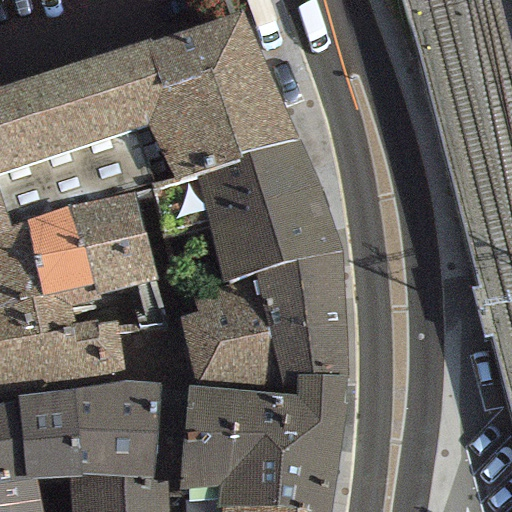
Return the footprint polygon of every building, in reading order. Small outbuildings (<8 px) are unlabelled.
[(240,154),(298,139),(243,12),(151,42),(150,38),(0,86),(0,230),(24,222),(66,206),(131,194),(196,176),(239,163),(240,154)] [(255,275),(340,250),(324,199),(298,139),(240,154),(239,163),(196,176),(224,284),(255,275)] [(151,280),(155,279),(131,194),(66,206),(92,285),(96,298),(151,280)] [(24,222),(41,296),(92,285),(66,206),(24,222)] [(24,222),(0,230),(0,394),(10,392),(43,384),(30,298),(41,296),(24,222)] [(346,373),(340,250),(255,275),(279,388),(287,388),(290,373),(346,373)] [(279,388),(255,275),(224,284),(188,289),(196,312),(179,317),(192,380),(279,388)] [(164,324),(151,280),(96,298),(92,285),(41,296),(30,298),(43,384),(122,371),(119,334),(164,324)] [(330,511),(340,454),(346,379),(296,378),(292,396),(187,386),(178,490),(218,487),(216,508),(220,508),(308,509),(307,511),(330,511)] [(166,511),(161,384),(123,382),(16,397),(16,401),(24,481),(35,480),(65,480),(67,511),(166,511)] [(0,403),(0,484),(24,481),(16,401),(0,403)] [(0,484),(0,511),(40,511),(35,480),(24,481),(0,484)]
